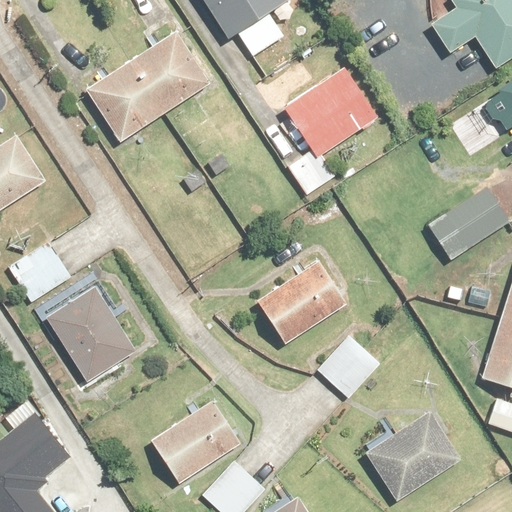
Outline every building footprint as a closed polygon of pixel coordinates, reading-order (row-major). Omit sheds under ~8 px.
[(257,0),(157,0),(222,103),(294,58),(257,0)] [(511,15),(502,1),(484,14),(474,0),(415,0),(411,3),(427,27),(398,46),(420,78),(444,62),(464,92),(511,60),(511,15)] [(148,49),(53,107),(86,161),(181,103),(148,49)] [(511,78),(456,115),(511,201),(511,78)] [(252,126),(283,172),(259,188),(277,215),(303,198),(291,180),(351,140),(313,85),(252,126)] [(0,215),(52,180),(21,135),(0,149),(0,215)] [(481,242),(459,207),(388,251),(410,286),(481,242)] [(73,279),(53,245),(14,268),(34,302),(73,279)] [(511,412),(511,282),(487,274),(449,396),(511,415),(511,412)] [(323,324),(290,275),(224,319),(258,368),(323,324)] [(63,303),(5,332),(44,408),(101,379),(63,303)] [(347,381),(314,353),(281,390),(315,419),(347,381)] [(0,511),(57,511),(42,493),(54,484),(50,479),(77,457),(40,412),(0,445),(0,511)] [(511,434),(511,432),(465,417),(455,446),(503,462),(511,434)] [(208,472),(179,425),(122,459),(151,507),(208,472)] [(400,430),(332,469),(356,511),(364,511),(427,476),(400,430)] [(235,511),(237,511),(203,479),(171,511),(235,511)]
